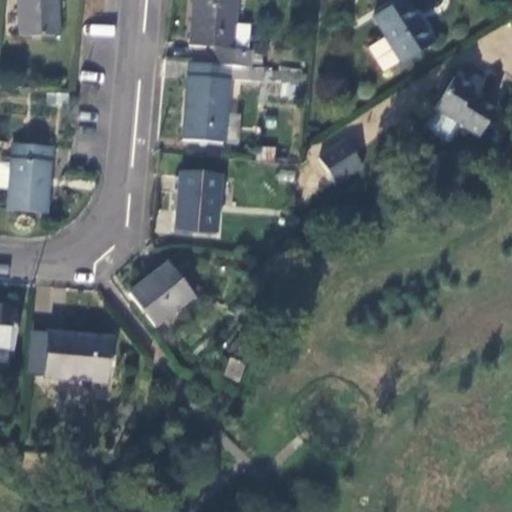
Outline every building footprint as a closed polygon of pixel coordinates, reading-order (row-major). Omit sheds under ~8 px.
[(17,0),(19,39),(59,38),(57,0),(17,0)] [(215,49),(213,66),(230,68),(249,69),(251,52),(247,52),(231,50),(233,25),(235,0),(193,0),(190,47),(215,49)] [(384,37),(400,63),(433,44),(405,0),(401,0),(372,18),(384,37)] [(249,26),(233,25),(231,50),(247,52),(249,26)] [(387,71),(400,63),(384,37),(372,45),(387,71)] [(223,145),(230,68),(213,66),(188,64),(182,141),(223,145)] [(297,98),(300,69),(274,66),(271,95),(297,98)] [(433,111),(459,126),(478,138),(494,113),(469,97),(472,91),(453,79),(433,111)] [(96,87),(82,86),(80,104),(95,106),(96,87)] [(451,139),(459,126),(433,111),(425,123),(427,130),(444,141),(451,139)] [(347,139),(319,156),(335,182),(363,165),(347,139)] [(12,145),(7,211),(45,214),(51,148),(12,145)] [(0,187),(6,188),(8,161),(0,160),(0,187)] [(174,231),(215,234),(220,177),(179,173),(174,231)] [(154,328),(194,298),(168,263),(128,294),(154,328)] [(16,309),(0,307),(0,347),(13,348),(16,309)] [(46,334),(42,378),(106,383),(110,339),(46,334)] [(229,358),(224,376),(239,381),(245,363),(229,358)]
